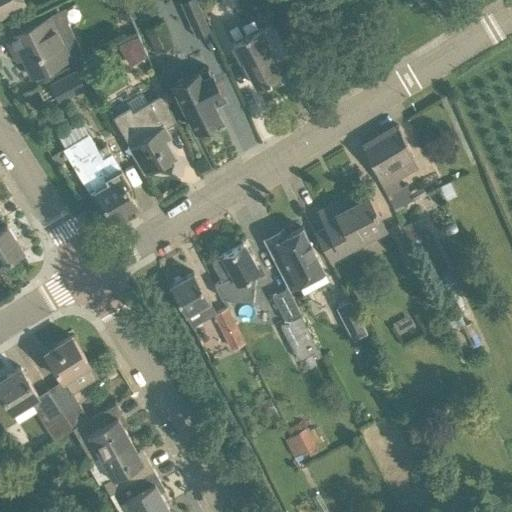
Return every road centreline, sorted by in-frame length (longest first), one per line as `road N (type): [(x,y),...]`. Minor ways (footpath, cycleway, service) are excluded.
road 1 (residential): [(89,276),(511,15)]
road 2 (residential): [(221,511),(89,276)]
road 3 (residential): [(89,276),(0,142)]
